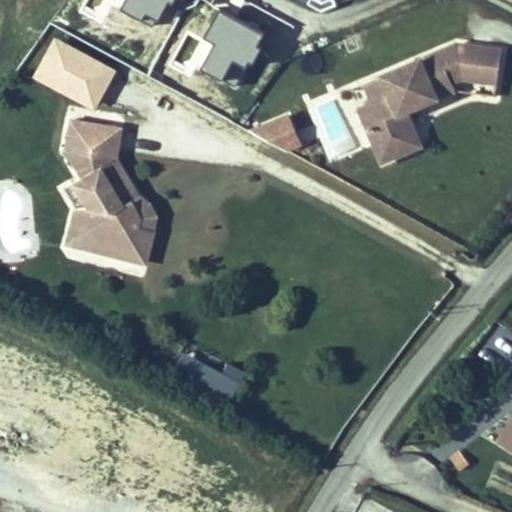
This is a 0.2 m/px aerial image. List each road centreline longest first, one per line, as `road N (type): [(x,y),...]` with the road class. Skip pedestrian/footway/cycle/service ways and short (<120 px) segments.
road 1 (residential): [(511,253),(381,415),(320,511)]
road 2 (unknown): [(361,447),(495,511)]
